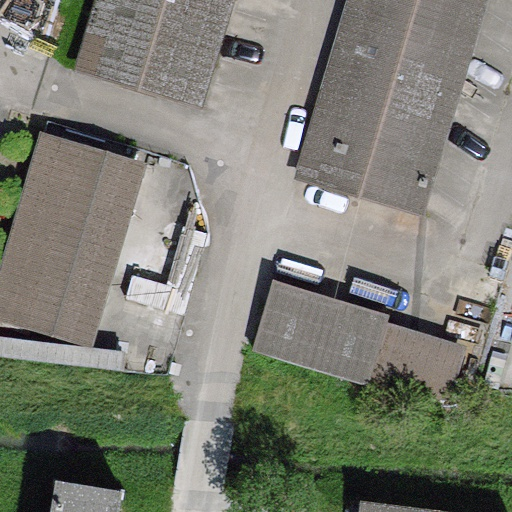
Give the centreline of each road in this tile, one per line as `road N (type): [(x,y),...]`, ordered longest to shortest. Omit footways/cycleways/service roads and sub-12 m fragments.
road 1 (unknown): [(252,234),(417,272),(447,264),(474,238),(511,105)]
road 2 (unknown): [(196,511),(252,234)]
road 3 (unknown): [(271,144),(0,69)]
road 4 (unknown): [(271,144),(305,0)]
